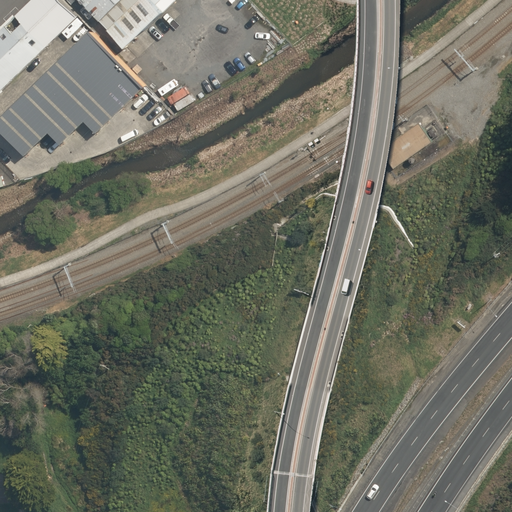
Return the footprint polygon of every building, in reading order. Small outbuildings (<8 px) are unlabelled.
[(0,92),(79,17),(62,0),(34,0),(0,33),(0,92)] [(80,0),(127,48),(171,6),(165,0),(80,0)] [(160,95),(98,37),(9,126),(41,155),(66,137),(76,144),(97,126),(117,138),(160,95)] [(395,170),(433,143),(420,124),(381,150),(395,170)] [(448,171),(436,179),(443,190),(455,181),(448,171)] [(490,283),(475,271),(462,289),(477,300),(490,283)]
